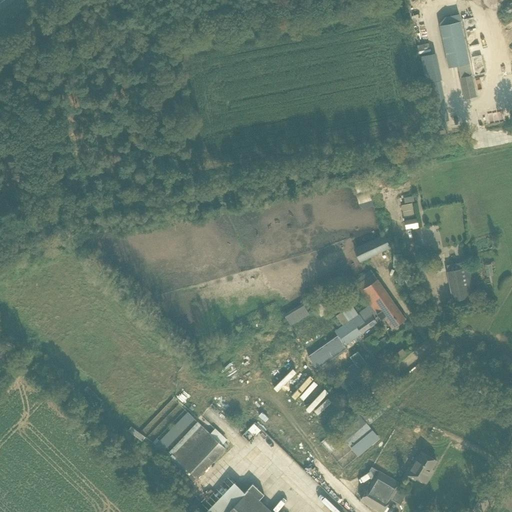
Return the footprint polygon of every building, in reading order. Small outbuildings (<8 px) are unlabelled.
[(439,25),(448,67),(457,65),(460,77),(464,99),(476,96),(474,87),(469,63),(460,21),(439,25)] [(434,121),(436,131),(447,129),(445,119),(434,121)] [(404,204),(404,216),(415,216),(415,203),(404,204)] [(416,218),(405,220),(406,228),(412,227),(418,226),(416,218)] [(418,226),(412,227),(417,255),(425,254),(420,226),(418,226)] [(361,261),(394,246),(388,233),(355,247),(361,261)] [(447,271),(453,301),(473,297),(468,267),(447,271)] [(338,329),(341,333),(343,337),(355,328),(360,334),(384,317),(392,328),(405,319),(371,270),(354,281),(371,306),(358,315),(351,305),(335,316),(342,326),(338,329)] [(307,303),(286,311),(291,323),(311,315),(307,303)] [(430,316),(421,322),(426,330),(435,324),(430,316)] [(436,336),(431,340),(438,349),(444,344),(446,343),(440,333),(436,336)] [(304,354),(312,367),(333,356),(325,343),(304,354)] [(358,352),(350,358),(354,363),(357,362),(362,369),(367,365),(358,352)] [(354,363),(337,376),(345,386),(364,371),(362,369),(357,362),(354,363)] [(303,370),(288,390),(304,402),(302,404),(318,417),(331,400),(326,396),(330,391),(303,370)] [(373,390),(369,395),(372,399),(377,395),(373,390)] [(275,405),(270,409),(289,430),(294,425),(275,405)] [(346,438),(358,455),(381,439),(368,422),(346,438)] [(196,431),(173,455),(188,469),(184,474),(193,482),(197,478),(198,479),(221,454),(226,448),(225,447),(228,445),(224,442),(222,444),(201,425),(196,431)] [(145,437),(131,427),(128,431),(142,441),(145,437)] [(404,475),(405,476),(414,481),(416,477),(425,483),(431,474),(429,472),(436,460),(421,452),(413,465),(411,464),(404,475)] [(372,481),(369,486),(361,500),(381,511),(382,511),(390,499),(401,506),(411,490),(371,467),(369,472),(367,473),(372,481)] [(265,511),(259,506),(262,503),(259,500),(264,494),(253,483),(244,492),(234,482),(205,511),(265,511)]
